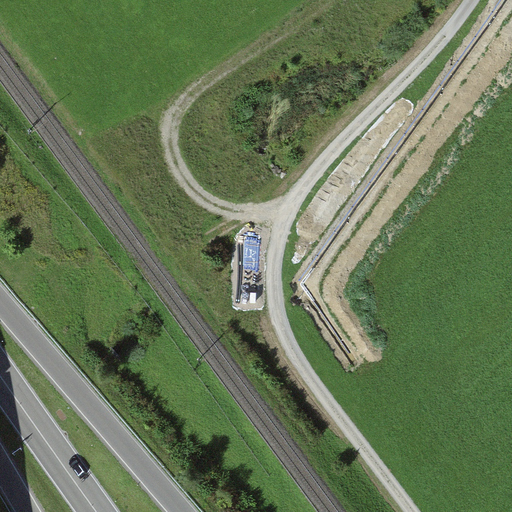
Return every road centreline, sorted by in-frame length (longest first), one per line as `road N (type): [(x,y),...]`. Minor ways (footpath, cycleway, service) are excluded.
road 1 (unclassified): [(477,0),(319,169),(287,222),(277,280),(283,330),(308,378),(408,511)]
road 2 (trunk): [(182,511),(0,300)]
road 3 (trunk): [(0,375),(95,511)]
